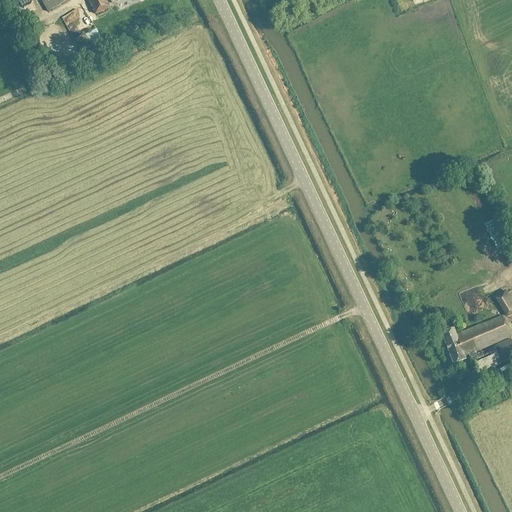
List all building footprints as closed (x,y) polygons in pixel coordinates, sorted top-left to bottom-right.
[(41,0),(48,12),(69,1),(69,0),(41,0)] [(110,8),(106,0),(86,0),(94,16),(110,8)] [(85,45),(100,37),(96,29),(81,37),(85,45)] [(493,240),(470,183),(458,187),(482,245),(493,240)] [(474,308),(485,300),(483,298),(485,296),(480,288),(467,297),(474,308)] [(511,303),(505,291),(493,297),(506,317),(511,313),(511,303)] [(511,343),(510,339),(475,355),(474,352),(511,336),(502,316),(456,336),(453,329),(441,334),(453,365),(465,360),(464,356),(469,354),(471,357),(469,358),(476,374),(511,358),(511,343)]
